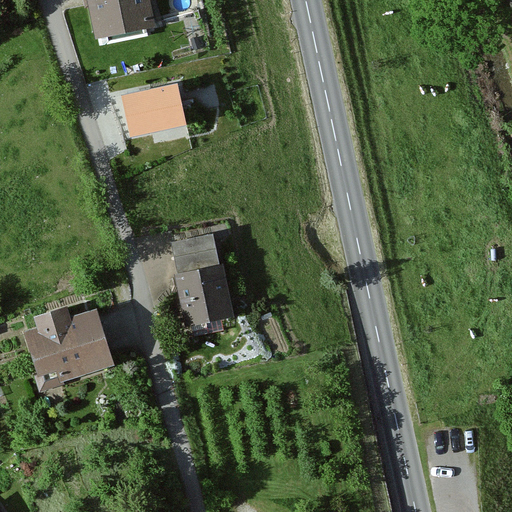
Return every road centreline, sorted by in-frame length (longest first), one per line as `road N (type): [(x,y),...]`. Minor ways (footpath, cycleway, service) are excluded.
road 1 (unclassified): [(50,0),(116,206),(198,511)]
road 2 (tertiary): [(415,511),(302,0)]
